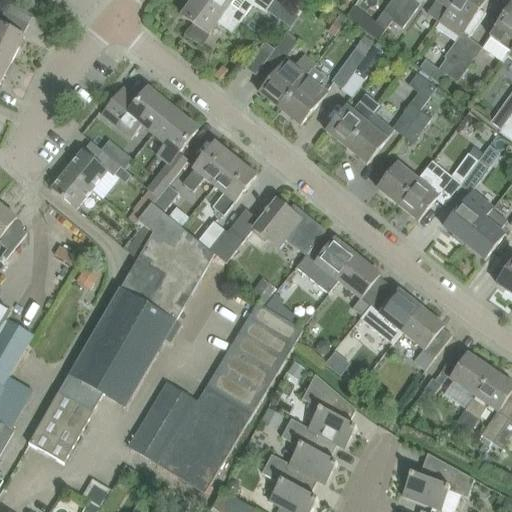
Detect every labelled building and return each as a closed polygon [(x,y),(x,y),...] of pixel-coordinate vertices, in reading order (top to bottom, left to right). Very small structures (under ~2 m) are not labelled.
[(202,48),(210,37),(219,25),(232,35),(240,25),(203,0),(194,0),(182,17),(193,25),(186,36),(202,48)] [(203,0),(240,25),(254,5),(247,0),(203,0)] [(274,0),(247,0),(254,5),(266,13),(275,1),(274,0)] [(298,0),(290,12),(300,19),(313,0),(298,0)] [(386,31),(392,23),(408,0),(393,0),(376,24),(386,31)] [(408,0),(392,23),(403,31),(422,4),(415,0),(408,0)] [(427,15),(439,24),(456,0),(436,0),(438,1),(427,15)] [(456,0),(439,24),(439,25),(459,39),(445,59),(446,60),(431,81),(440,87),(448,76),(448,77),(455,67),(473,42),(469,39),(486,15),(480,11),(488,0),(456,0)] [(503,64),(508,57),(511,51),(511,7),(483,49),(482,50),(503,64)] [(0,57),(12,63),(25,38),(23,37),(29,26),(4,13),(0,20),(0,57)] [(275,50),(268,61),(280,71),(260,95),(281,112),(314,69),(317,66),(305,57),(295,69),(284,61),(296,45),(285,36),(275,50)] [(332,83),(342,91),(374,47),(375,45),(365,38),(332,83)] [(256,77),(268,61),(275,50),(265,43),(246,70),(256,77)] [(352,98),(370,74),(369,73),(383,53),(374,47),(342,91),(352,98)] [(0,86),(12,63),(0,57),(0,86)] [(458,84),(465,74),(455,67),(448,77),(458,84)] [(301,128),(322,102),(329,93),(320,86),(326,79),(314,69),(281,112),(301,128)] [(131,140),(142,126),(154,135),(173,111),(149,91),(140,102),(124,90),(102,117),(131,140)] [(511,94),(491,123),(502,132),(511,117),(511,94)] [(366,96),(353,111),(348,108),(327,134),(347,150),(368,124),(374,115),(373,115),(380,108),(366,96)] [(395,132),(403,138),(421,113),(411,106),(393,131),(374,115),(368,124),(347,150),(367,166),(395,132)] [(199,131),(173,111),(154,135),(171,149),(162,159),(170,166),(179,155),(199,131)] [(403,138),(413,145),(431,121),(421,113),(403,138)] [(204,180),(214,188),(236,161),(216,145),(184,185),(193,193),(204,180)] [(475,149),(470,156),(478,162),(483,155),(475,149)] [(84,153),(69,170),(100,196),(104,199),(120,180),(125,184),(131,176),(103,154),(96,163),(84,153)] [(179,155),(170,166),(180,173),(188,163),(179,155)] [(464,184),(479,163),(469,155),(452,178),(433,163),(419,181),(398,207),(419,223),(449,186),(457,193),(464,184)] [(224,219),(244,193),(257,178),(236,161),(214,188),(223,196),(213,209),(224,219)] [(479,163),(464,184),(473,192),(489,170),(479,163)] [(398,207),(419,181),(400,165),(378,191),(398,207)] [(77,212),(94,192),(99,197),(100,196),(69,170),(52,191),(77,212)] [(157,179),(148,190),(149,191),(159,199),(168,188),(157,179)] [(153,205),(163,214),(179,195),(169,187),(159,199),(153,205)] [(128,220),(136,227),(141,221),(153,205),(159,199),(149,191),(133,211),(135,212),(128,220)] [(492,211),(493,211),(495,209),(474,193),(466,204),(445,230),(466,246),(492,211)] [(305,258),(306,257),(326,233),(305,217),(301,222),(276,202),(264,219),(254,231),(278,250),(285,242),(305,258)] [(0,244),(7,251),(2,257),(7,261),(28,235),(23,232),(25,229),(16,221),(17,220),(0,205),(0,244)] [(198,244),(163,214),(153,205),(141,221),(155,233),(139,262),(30,446),(64,466),(104,397),(126,409),(165,342),(170,345),(180,328),(175,325),(214,258),(208,253),(198,244)] [(508,223),(493,211),(492,211),(466,246),(485,262),(506,236),(501,232),(508,223)] [(127,252),(139,262),(155,233),(141,221),(136,227),(133,230),(140,236),(127,252)] [(214,223),(198,244),(208,253),(225,232),(214,223)] [(208,253),(214,258),(215,256),(226,265),(245,241),(232,230),(229,235),(225,232),(208,253)] [(339,284),(358,259),(336,241),(334,243),(325,235),(326,234),(326,233),(306,257),(305,258),(339,284)] [(353,310),(363,318),(371,307),(372,308),(389,287),(379,279),(381,277),(358,259),(339,284),(360,301),(353,310)] [(511,264),(497,286),(511,296),(511,264)] [(277,292),(263,281),(254,293),(267,304),(277,292)] [(398,294),(389,287),(372,308),(371,307),(363,318),(361,321),(393,347),(403,334),(422,310),(400,292),(398,294)] [(226,293),(215,305),(228,318),(239,306),(226,293)] [(0,332),(11,313),(0,305),(0,332)] [(130,450),(204,494),(302,333),(256,305),(197,404),(169,387),(130,450)] [(445,328),(422,310),(403,334),(424,351),(415,364),(426,372),(436,359),(453,338),(443,330),(445,328)] [(0,397),(15,370),(33,337),(8,322),(12,313),(11,313),(0,332),(0,397)] [(191,343),(210,351),(219,330),(200,322),(191,343)] [(0,488),(3,483),(0,480),(0,457),(15,433),(13,430),(34,393),(10,379),(34,338),(33,337),(15,370),(0,397),(0,488)] [(321,343),(317,347),(317,352),(321,356),(327,356),(331,352),(331,347),(327,343),(321,343)] [(476,398),(493,373),(469,356),(468,358),(457,351),(442,374),(475,397),(458,424),(467,411),(476,398)] [(191,382),(197,373),(177,359),(171,369),(191,382)] [(295,364),(288,375),(298,382),(305,371),(295,364)] [(476,398),(467,411),(481,420),(489,407),(495,410),(498,413),(482,436),(494,445),(510,421),(511,418),(511,385),(493,373),(476,398)] [(320,411),(309,431),(338,446),(337,447),(346,452),(353,439),(350,437),(355,428),(349,425),(357,412),(316,377),(303,401),(320,411)] [(454,407),(462,395),(445,383),(437,395),(454,407)] [(284,418),(269,410),(264,421),(278,428),(284,418)] [(511,418),(510,421),(494,445),(503,451),(511,438),(511,418)] [(326,488),(333,475),(330,473),(335,464),(330,461),(337,447),(338,446),(309,431),(292,421),(282,439),(299,449),(290,466),(290,467),(318,482),(318,483),(326,488)] [(475,482),(446,466),(429,456),(421,478),(415,476),(411,486),(408,484),(403,498),(439,511),(456,511),(462,498),(468,500),(475,482)] [(285,511),(312,511),(314,510),(311,509),(316,500),(310,497),(318,483),(318,482),(290,467),(290,466),(273,457),(263,475),(280,484),(270,503),(285,511)] [(93,481),(82,499),(100,510),(111,492),(93,481)] [(229,484),(227,488),(228,493),(233,496),(238,495),(240,490),(239,485),(235,482),(229,484)] [(223,492),(214,509),(214,510),(217,511),(255,511),(256,511),(223,492)]
